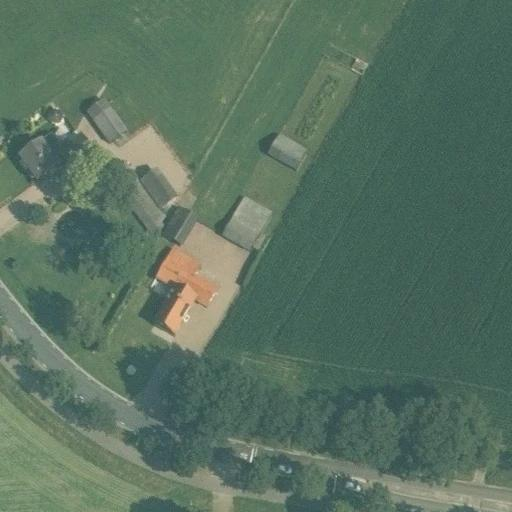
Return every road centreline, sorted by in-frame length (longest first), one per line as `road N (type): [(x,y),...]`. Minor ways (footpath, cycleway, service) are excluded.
road 1 (secondary): [(470,506),(200,444)]
road 2 (secondary): [(0,303),(71,379),(112,409),(200,444)]
